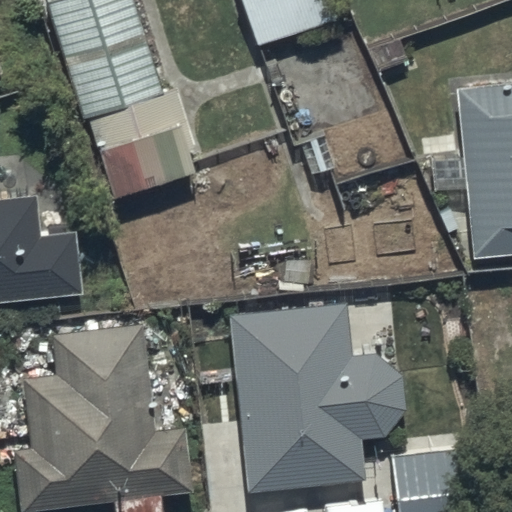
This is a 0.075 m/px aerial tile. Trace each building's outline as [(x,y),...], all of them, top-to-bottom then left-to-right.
[(131,0),(43,0),(82,114),(86,112),(113,194),(200,166),(173,83),(160,87),(131,0)] [(333,0),(243,0),(257,40),(338,12),(333,0)] [(511,81),(455,86),(461,154),(432,157),(434,185),(463,183),(469,254),(511,250),(511,81)] [(0,297),(79,291),(74,228),(37,230),(34,193),(0,195),(0,297)] [(346,300),(228,310),(246,488),(363,476),(358,435),(384,432),(386,430),(389,428),(391,426),(393,424),(395,422),(397,419),(398,417),(400,414),(401,412),(402,409),(403,406),(404,403),(404,400),(405,397),(405,394),(405,391),(404,388),(404,385),(403,382),(402,379),(401,376),(400,374),(399,371),(397,368),(395,366),(393,364),(391,361),(389,360),(387,358),(384,356),(382,354),(379,353),(376,352),(373,351),(370,350),(350,351),(346,300)] [(151,427),(140,320),(106,323),(106,317),(84,319),(85,325),(50,329),(54,370),(21,374),(29,445),(13,447),(19,509),(113,499),(114,511),(162,511),(160,490),(189,487),(183,424),(151,427)] [(471,511),(464,444),(391,452),(397,511),(471,511)]
